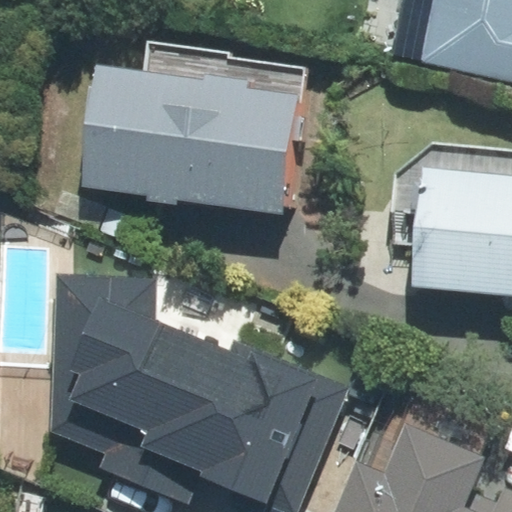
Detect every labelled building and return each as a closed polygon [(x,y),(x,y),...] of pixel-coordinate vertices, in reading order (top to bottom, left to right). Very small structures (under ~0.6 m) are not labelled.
[(511,0),(413,0),(400,63),(511,86),(511,0)] [(313,93),(107,75),(96,196),(303,214),(313,93)] [(511,178),(434,175),(428,296),(511,299),(511,178)] [(59,274),(48,436),(201,501),(211,479),(289,511),(305,511),(353,401),(245,355),(240,367),(150,329),(153,280),(59,274)] [(367,464),(347,511),(511,511),(511,493),(488,484),(495,466),(421,436),(404,479),(367,464)]
